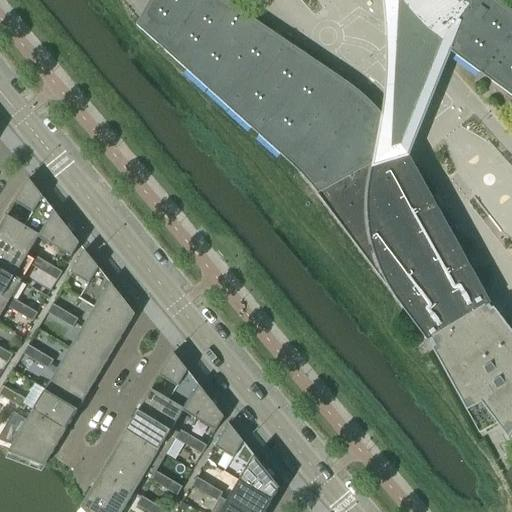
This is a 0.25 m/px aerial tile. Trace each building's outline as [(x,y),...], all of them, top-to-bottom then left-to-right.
[(149,0),(139,21),(136,25),(164,50),(180,65),(286,160),(292,166),(305,180),(317,194),(411,319),(414,322),(428,341),(430,340),(434,347),(432,348),(479,434),(497,424),(509,439),(511,433),(511,331),(500,316),(497,315),(489,305),(491,303),(486,294),(412,161),(409,156),(401,140),(391,126),(383,116),(380,112),(368,100),(355,88),(341,78),(330,71),(225,0),(149,0)] [(393,2),(390,0),(384,0),(386,14),(387,34),(388,57),(387,77),(384,103),(382,115),(391,126),(401,140),(408,154),(448,50),(441,45),(427,34),(410,19),(393,2)] [(390,0),(393,2),(410,19),(427,34),(441,45),(448,50),(452,53),(511,96),(511,11),(497,0),(390,0)] [(79,244),(28,179),(14,202),(32,213),(24,226),(24,227),(39,236),(38,238),(71,257),(79,244)] [(39,236),(24,227),(24,226),(7,216),(0,226),(0,241),(27,257),(27,256),(38,238),(39,236)] [(34,260),(27,256),(27,257),(0,241),(0,269),(21,282),(31,266),(34,260)] [(135,315),(84,250),(70,273),(88,284),(79,299),(94,308),(95,307),(128,327),(135,315)] [(48,270),(51,266),(36,257),(34,260),(31,266),(42,272),(44,268),(48,270)] [(62,272),(51,266),(48,270),(44,268),(42,272),(57,281),(62,272)] [(21,282),(0,269),(0,297),(2,298),(6,292),(12,297),(21,282)] [(24,311),(26,307),(11,298),(6,307),(17,313),(20,309),(24,311)] [(65,317),(67,313),(52,304),(47,313),(58,319),(60,315),(65,317)] [(37,314),(26,307),(24,311),(20,309),(17,313),(32,322),(37,314)] [(115,348),(128,327),(95,307),(94,308),(82,328),(115,348)] [(78,320),(67,313),(65,317),(60,315),(58,319),(73,328),(78,320)] [(103,368),(115,348),(82,328),(70,349),(103,368)] [(40,359),(43,354),(28,345),(22,354),(33,361),(36,356),(40,359)] [(13,355),(2,349),(0,351),(0,359),(7,364),(13,355)] [(91,389),(103,368),(70,349),(58,369),(91,389)] [(224,417),(173,353),(159,376),(177,387),(169,400),(168,401),(183,410),(183,411),(216,431),(224,417)] [(54,361),(43,354),(40,359),(36,356),(33,361),(48,369),(54,361)] [(78,409),(91,389),(58,369),(46,390),(78,409)] [(15,400),(18,395),(3,387),(0,391),(0,396),(9,402),(11,397),(15,400)] [(183,410),(168,401),(169,400),(151,389),(138,411),(171,431),(172,429),(183,411),(183,410)] [(66,430),(78,409),(46,390),(33,410),(66,430)] [(29,402),(18,395),(15,400),(11,397),(9,402),(24,411),(29,402)] [(45,466),(66,430),(33,410),(8,453),(45,466)] [(178,434),(172,429),(171,431),(138,411),(126,432),(165,455),(178,434)] [(280,488),(258,461),(229,424),(215,447),(232,458),(223,473),(239,482),(239,481),(272,501),(280,488)] [(193,444),(196,440),(181,431),(176,439),(186,446),(189,441),(193,444)] [(165,455),(126,432),(114,452),(147,472),(145,472),(152,477),(165,455)] [(207,446),(196,440),(193,444),(189,441),(186,446),(201,455),(207,446)] [(145,472),(147,472),(114,452),(101,473),(134,492),(145,472)] [(168,485),(171,481),(156,472),(151,481),(162,487),(164,483),(168,485)] [(122,511),(134,492),(101,473),(81,508),(84,511),(122,511)] [(209,491),(212,487),(197,478),(191,486),(202,493),(205,489),(209,491)] [(182,487),(171,481),(168,485),(164,483),(162,487),(177,496),(182,487)] [(244,511),(265,511),(272,501),(239,481),(239,482),(227,502),(244,511)] [(223,493),(212,487),(209,491),(205,489),(202,493),(217,502),(220,497),(223,493)] [(166,511),(141,497),(136,506),(147,511),(166,511)] [(244,511),(227,502),(220,497),(217,502),(211,511),(244,511)]
